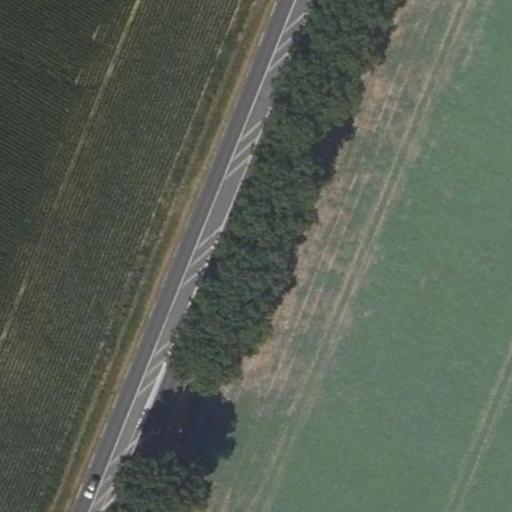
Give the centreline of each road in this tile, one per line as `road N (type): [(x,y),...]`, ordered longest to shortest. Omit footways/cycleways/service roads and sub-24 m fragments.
road 1 (primary): [(118,511),(324,0)]
road 2 (primary): [(286,0),(81,511)]
